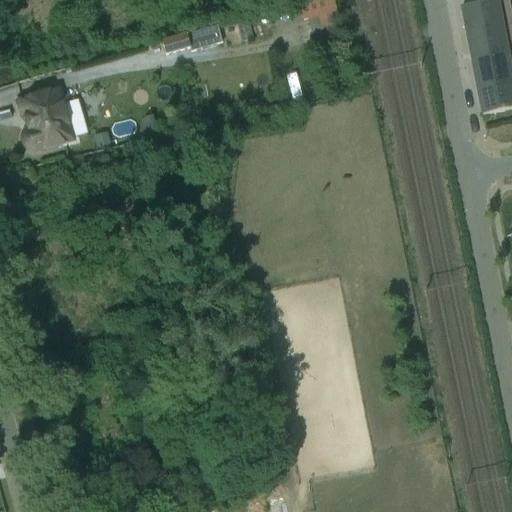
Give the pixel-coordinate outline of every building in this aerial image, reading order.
[(452,9),(457,37),(496,29),(491,2),(452,9)] [(463,62),(501,54),(496,29),(457,37),(463,62)] [(463,62),(468,90),(507,83),(501,54),(463,62)] [(474,118),(511,109),(511,106),(507,83),(468,90),(474,118)] [(28,153),(70,144),(58,89),(17,98),(28,153)] [(34,348),(73,337),(43,235),(5,246),(34,348)] [(463,511),(464,500),(449,499),(449,511),(463,511)]
